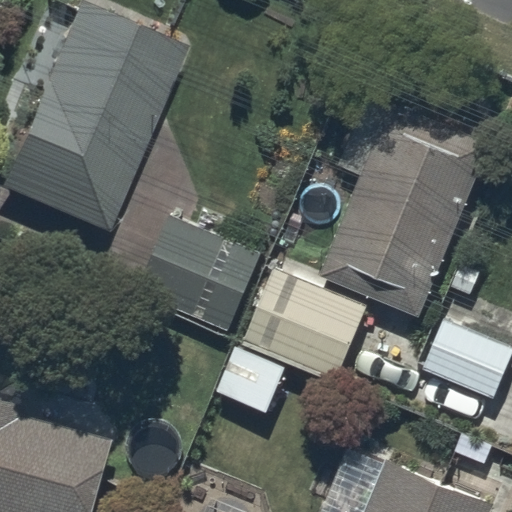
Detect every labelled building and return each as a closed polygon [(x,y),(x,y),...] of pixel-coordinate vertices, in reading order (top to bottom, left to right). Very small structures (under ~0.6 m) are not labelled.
[(110,230),(188,46),(82,0),(3,185),(110,230)] [(489,128),(394,84),(388,98),(367,89),(341,150),(362,159),(322,257),(421,297),(489,128)] [(174,220),(144,295),(227,330),(259,256),(174,220)] [(279,269),(249,339),(341,378),(370,308),(279,269)] [(511,344),(453,317),(430,365),(500,397),(511,370),(511,344)] [(242,350),(223,394),(270,414),(289,371),(242,350)] [(0,511),(100,511),(120,442),(31,418),(34,406),(0,397),(0,511)] [(497,511),(394,469),(375,511),(497,511)]
